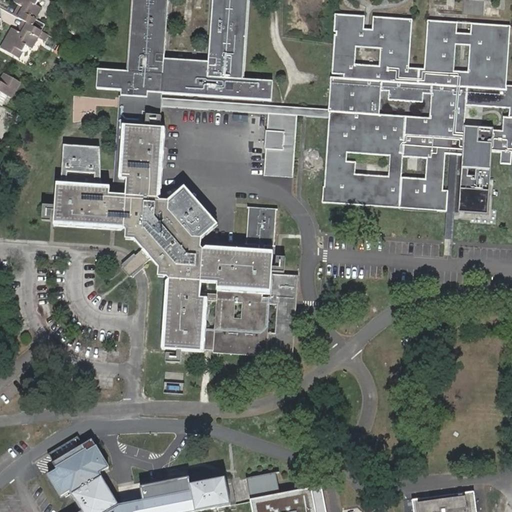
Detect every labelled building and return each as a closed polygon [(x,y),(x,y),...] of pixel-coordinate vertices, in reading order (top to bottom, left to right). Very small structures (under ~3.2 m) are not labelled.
[(23,0),(16,0),(12,9),(17,11),(23,0)] [(23,0),(17,11),(21,14),(26,17),(31,19),(41,0),(23,0)] [(97,70),(96,89),(120,91),(114,193),(113,193),(108,192),(108,188),(100,187),(94,187),(66,184),(60,184),(56,184),(53,221),(123,226),(125,228),(133,238),(142,247),(150,257),(157,265),(166,275),(168,277),(163,347),(200,349),(200,345),(212,346),(212,350),(265,354),(266,334),(268,304),(268,301),(260,300),(261,289),(269,289),(270,275),(271,252),(263,252),(257,251),(202,248),(200,245),(195,240),(167,208),(159,198),(157,196),(161,126),(141,125),(142,112),(146,113),(147,93),(271,101),(272,82),(242,80),(246,0),(211,0),(207,63),(164,60),(167,0),(132,0),(127,73),(97,70)] [(26,17),(21,14),(16,25),(20,27),(26,17)] [(374,17),(373,30),(365,29),(365,16),(336,14),(335,32),(337,32),(337,35),(335,35),(333,74),(345,75),(344,78),(331,77),(331,81),(329,110),(329,112),(330,112),(329,118),(323,203),(447,211),(448,191),(443,191),(446,154),(456,155),(463,155),(459,212),(488,214),(492,152),(501,153),(501,164),(511,164),(511,154),(511,153),(511,86),(507,86),(510,47),(506,47),(507,44),(510,44),(511,26),(472,24),(471,34),(457,33),(458,23),(428,21),(427,38),(430,38),(429,41),(427,41),(425,69),(410,68),(411,40),(408,40),(409,37),(412,37),(413,20),(374,17)] [(31,41),(41,24),(31,19),(26,17),(20,27),(16,25),(11,22),(1,40),(19,50),(26,38),(31,41)] [(21,60),(26,63),(33,50),(29,48),(21,60)] [(0,88),(2,84),(11,89),(19,74),(4,66),(0,74),(0,73),(0,88)] [(147,97),(146,105),(269,114),(267,131),(266,130),(265,149),(266,149),(265,170),(294,172),(298,116),(329,118),(330,112),(329,112),(329,110),(147,97)] [(63,146),(60,184),(66,184),(66,172),(95,174),(94,187),(100,187),(99,149),(63,146)] [(254,164),(255,177),(263,176),(262,163),(254,164)] [(217,227),(184,188),(175,195),(167,203),(167,208),(195,240),(201,241),(210,232),(217,227)] [(275,206),(247,205),(245,241),(257,242),(257,251),(263,252),(263,243),(272,243),(275,206)] [(133,238),(125,228),(124,237),(133,238)] [(128,260),(120,266),(129,276),(136,269),(150,257),(142,247),(128,260)] [(166,275),(157,265),(157,274),(166,275)] [(298,276),(270,275),(269,289),(268,304),(278,305),(276,335),(266,334),(265,354),(264,357),(294,359),(298,276)] [(86,451),(57,469),(58,471),(56,472),(49,476),(61,496),(70,491),(73,496),(82,511),(199,511),(218,508),(218,509),(230,507),(225,480),(182,487),(180,479),(135,488),(137,502),(117,505),(99,473),(108,468),(96,448),(87,453),(86,451)] [(274,473),(245,479),(248,492),(277,487),(274,473)] [(332,511),(328,490),(257,503),(258,511),(332,511)] [(476,511),(474,493),(413,501),(414,511),(476,511)]
